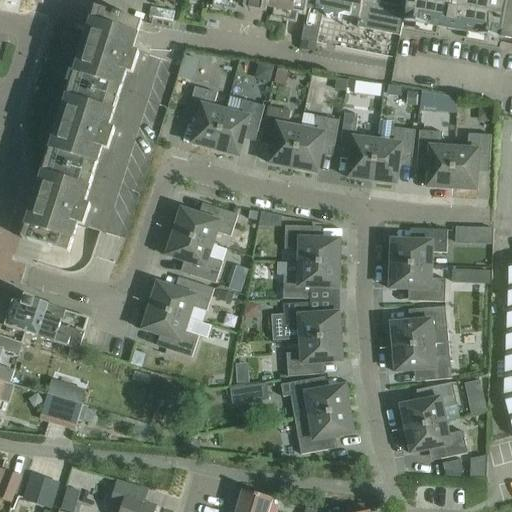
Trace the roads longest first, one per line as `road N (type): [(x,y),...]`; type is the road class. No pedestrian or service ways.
road 1 (residential): [(362,209),(182,170),(164,188),(125,309)]
road 2 (residential): [(409,511),(391,488),(370,382),(362,209)]
road 3 (residential): [(125,309),(0,269)]
road 4 (residential): [(36,30),(54,9),(144,39)]
road 5 (residential): [(484,213),(362,209)]
road 6 (residential): [(36,30),(4,147)]
